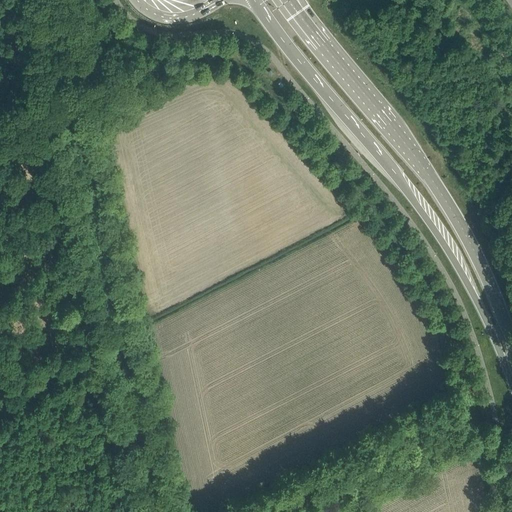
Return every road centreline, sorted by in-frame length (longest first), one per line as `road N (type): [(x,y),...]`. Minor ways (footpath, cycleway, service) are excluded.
road 1 (secondary): [(248,0),(419,208),(471,290),(511,385)]
road 2 (track): [(68,104),(158,511)]
road 3 (secondary): [(511,338),(435,187),(287,0)]
road 4 (track): [(272,511),(463,403)]
road 5 (track): [(46,0),(68,104),(0,141)]
